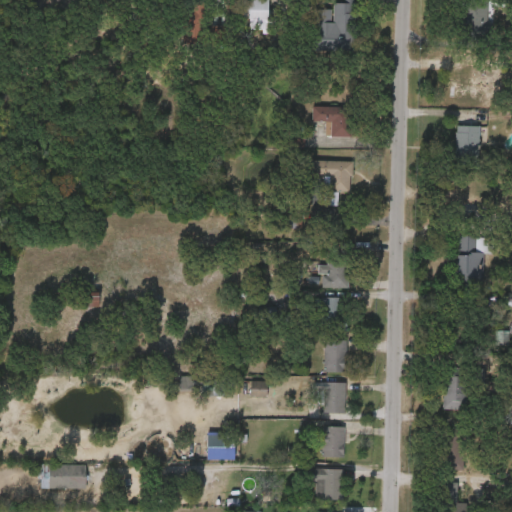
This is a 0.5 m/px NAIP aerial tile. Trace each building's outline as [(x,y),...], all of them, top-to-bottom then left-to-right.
[(271,0),(271,10),(279,10),(279,20),(277,20),(277,29),(250,28),(250,20),(246,19),(246,0),(271,0)] [(357,0),(357,3),(356,13),(359,14),(359,33),(356,33),(356,51),(315,51),(315,28),(317,28),(317,9),(333,9),(332,23),(336,23),(336,4),(345,4),(345,0),(357,0)] [(489,0),(489,19),(494,19),(494,40),(463,39),(463,19),(462,19),(462,9),(464,9),(464,0),(489,0)] [(234,19),(235,36),(253,35),(252,6),(228,6),(228,20),(234,19)] [(208,32),(208,38),(203,38),(202,43),(197,43),(197,51),(188,50),(188,42),(183,42),(183,9),(204,10),(204,32),(208,32)] [(298,61),(336,61),(337,12),(317,12),(317,18),(299,18),(298,61)] [(447,44),(473,43),(471,15),(446,16),(447,44)] [(481,84),(481,100),(450,99),(452,57),(473,58),(473,84),(481,84)] [(457,109),(457,72),(433,71),(432,108),(457,109)] [(356,108),(356,127),(353,127),(353,137),(327,136),(328,122),(313,121),(314,106),(356,108)] [(296,130),(309,131),(309,145),(334,146),(334,116),(296,115),(296,130)] [(482,126),(491,127),(491,136),(482,136),(481,165),(458,165),(459,126),(482,126)] [(463,135),(439,134),(439,167),(462,167),(463,135)] [(352,174),(352,176),(350,176),(349,191),(323,190),(323,176),(311,176),(311,160),(353,161),(352,174)] [(336,170),(294,169),(294,185),(315,186),(314,200),(335,200),(336,170)] [(310,214),(322,214),(322,201),(311,201),(310,214)] [(289,232),(274,232),(274,220),(288,220),(288,214),(302,214),(302,228),(289,228),(289,232)] [(495,238),(495,255),(485,255),(484,287),(459,286),(459,276),(454,275),(454,253),(459,253),(460,236),(495,238)] [(468,261),(460,261),(459,245),(441,245),(441,288),(468,288),(468,261)] [(350,258),(350,288),(328,287),(329,273),(320,273),(320,265),(328,265),(329,258),(350,258)] [(302,272),(302,282),(306,282),(306,296),(332,297),(332,273),(302,272)] [(345,297),(345,313),(349,313),(349,330),(323,330),(323,309),(317,309),(317,299),(323,299),(323,297),(345,297)] [(511,321),(511,304),(501,304),(501,321),(511,321)] [(324,306),(306,306),(306,328),(324,327),(324,306)] [(464,345),(444,345),(445,309),(480,309),(479,325),(464,325),(464,345)] [(346,350),(345,373),(323,372),(324,339),(346,340),(346,350)] [(493,340),(479,339),(479,353),(493,354),(493,340)] [(308,381),(330,382),(330,349),(308,349),(308,381)] [(458,368),(472,368),(471,372),(478,372),(477,381),(469,380),(468,409),(444,408),(444,394),(440,394),(440,383),(445,383),(445,367),(452,368),(452,361),(458,361),(458,368)] [(267,382),(266,397),(241,396),(242,386),(250,386),(250,380),(267,381),(267,382)] [(347,389),(346,414),(325,413),(325,404),(319,404),(320,390),(325,390),(326,382),(348,383),(347,389)] [(443,384),(426,385),(427,418),(451,417),(450,394),(443,394),(443,384)] [(163,400),(184,399),(184,385),(163,385),(163,400)] [(251,406),(252,390),(235,389),(235,405),(251,406)] [(329,391),(307,391),(307,422),(329,422),(329,391)] [(344,427),(344,457),(322,457),(322,447),(313,447),(313,431),(322,431),(322,426),(344,427)] [(465,469),(443,469),(444,427),(466,427),(465,469)] [(306,465),(327,466),(328,435),(306,435),(306,439),(297,439),(297,456),(306,456),(306,465)] [(218,468),(219,442),(192,442),(191,468),(218,468)] [(427,478),(445,479),(446,449),(429,448),(427,478)] [(85,465),(85,489),(39,489),(40,478),(47,478),(47,476),(35,475),(35,464),(85,465)] [(324,468),(345,469),(344,500),(316,500),(316,481),(309,481),(309,467),(324,468)] [(327,509),(328,478),(291,476),(291,490),(300,491),(299,508),(327,509)] [(458,511),(457,511),(437,511),(439,481),(459,482),(458,511)] [(441,511),(441,491),(426,491),(426,511),(441,511)]
